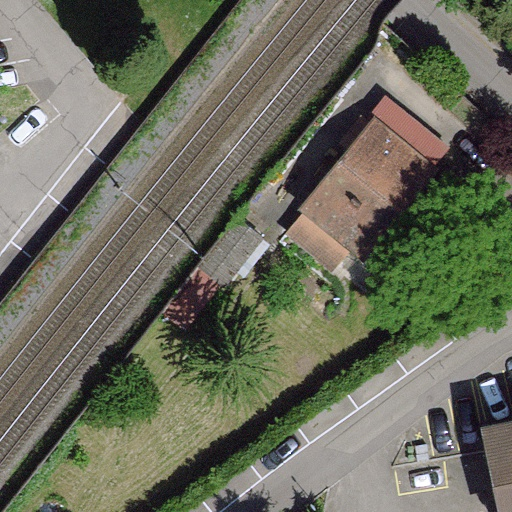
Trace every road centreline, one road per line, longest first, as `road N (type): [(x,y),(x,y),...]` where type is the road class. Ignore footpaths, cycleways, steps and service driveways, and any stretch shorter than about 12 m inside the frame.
road 1 (residential): [(511,322),(248,511)]
road 2 (residential): [(395,0),(511,98)]
